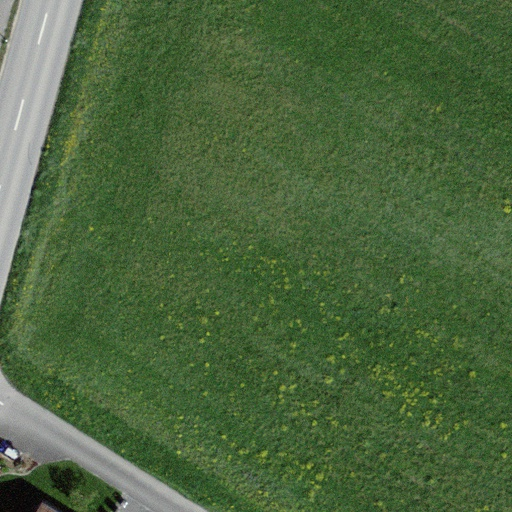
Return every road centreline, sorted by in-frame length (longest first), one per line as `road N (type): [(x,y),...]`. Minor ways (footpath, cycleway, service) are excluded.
road 1 (residential): [(0,396),(182,511)]
road 2 (tertiary): [(55,0),(0,196)]
